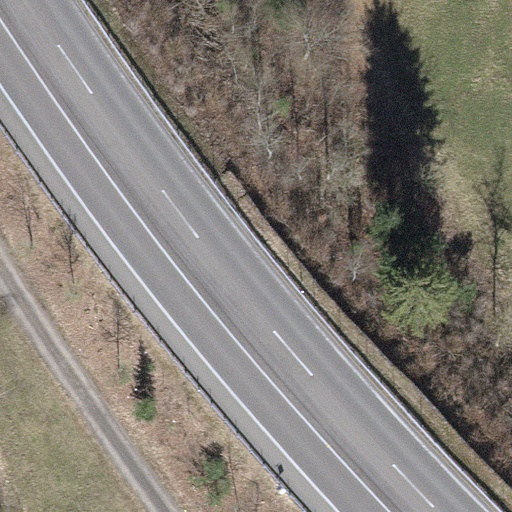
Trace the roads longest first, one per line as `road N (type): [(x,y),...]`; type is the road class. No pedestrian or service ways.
road 1 (primary): [(8,0),(164,215),(416,511)]
road 2 (track): [(171,511),(80,387),(0,254)]
